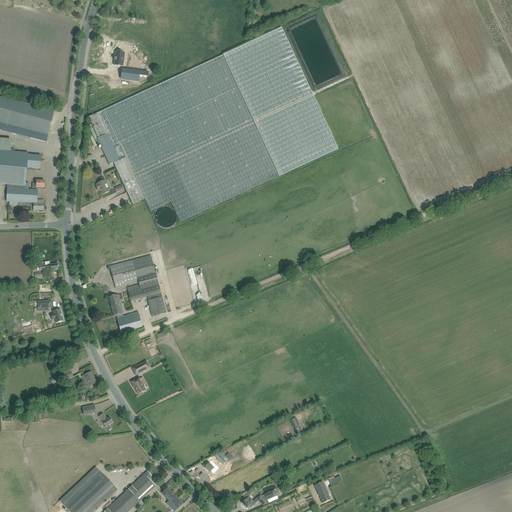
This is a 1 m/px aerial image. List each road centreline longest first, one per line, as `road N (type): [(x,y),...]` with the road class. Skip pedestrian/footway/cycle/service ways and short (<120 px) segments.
road 1 (track): [(95,355),(511,179)]
road 2 (secondary): [(215,511),(147,438),(104,374),(76,301),(66,224)]
road 3 (secondary): [(66,224),(76,97),(95,0)]
